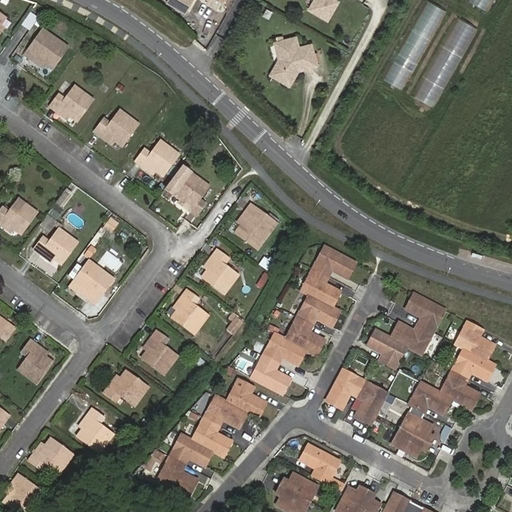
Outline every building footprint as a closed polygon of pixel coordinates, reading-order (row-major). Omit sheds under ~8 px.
[(314,0),(311,6),(313,11),(325,19),(330,17),(337,5),(336,0),(335,0),(314,0)] [(426,0),(409,30),(428,40),(444,10),(426,0)] [(467,0),(467,1),(486,11),(491,0),(467,0)] [(274,13),(268,10),(264,17),(270,20),(274,13)] [(456,18),(446,40),(463,48),(473,27),(456,18)] [(70,47),(42,30),(25,56),(53,74),(70,47)] [(209,48),(216,52),(224,39),(217,35),(209,48)] [(282,60),(273,76),(289,85),(299,68),(316,63),(313,49),(300,52),(296,37),(278,42),(282,60)] [(273,76),(282,60),(278,42),(275,43),(279,59),(270,75),(273,76)] [(299,68),(289,85),(292,87),(301,70),(317,66),(316,63),(299,68)] [(59,108),(69,116),(77,121),(93,100),(74,86),(63,100),(57,95),(49,106),(56,112),(59,108)] [(67,120),(69,116),(59,108),(56,112),(67,120)] [(93,131),(100,136),(103,133),(114,141),(121,146),(136,125),(118,110),(107,124),(102,120),(93,131)] [(103,133),(100,136),(111,144),(114,141),(103,133)] [(133,161),(140,166),(143,163),(154,171),(161,176),(178,153),(159,141),(148,155),(142,150),(133,161)] [(143,163),(140,166),(151,174),(154,171),(143,163)] [(193,210),(191,213),(197,218),(206,207),(199,202),(210,188),(191,175),(175,196),(183,201),(193,210)] [(0,222),(2,220),(13,228),(21,233),(37,212),(17,198),(6,211),(1,208),(0,209),(0,222)] [(180,205),(191,213),(193,210),(183,201),(180,205)] [(63,210),(55,204),(47,214),(56,220),(63,210)] [(251,208),(246,215),(249,217),(242,228),(236,235),(257,251),(276,226),(251,208)] [(249,217),(246,215),(238,225),(242,228),(249,217)] [(38,227),(47,233),(55,223),(46,216),(38,227)] [(0,224),(10,232),(13,228),(2,220),(0,222),(0,224)] [(41,250),(53,257),(60,262),(76,242),(57,228),(47,241),(41,237),(32,249),(38,253),(41,250)] [(357,278),(365,263),(334,246),(322,269),(333,275),(337,268),(340,270),(357,278)] [(49,261),(53,257),(41,250),(38,253),(49,261)] [(218,251),(212,258),(216,262),(208,273),(203,280),(224,296),(239,276),(225,265),(229,260),(218,251)] [(268,270),(272,260),(264,256),(259,266),(268,270)] [(216,262),(212,258),(204,269),(208,273),(216,262)] [(79,287),(90,295),(97,300),(112,278),(94,265),(83,278),(78,274),(69,286),(76,290),(79,287)] [(340,307),(349,291),(333,283),(330,281),(333,275),(322,269),(310,291),(317,295),(340,307)] [(87,299),(90,295),(79,287),(76,290),(87,299)] [(187,300),(179,311),(174,319),(195,335),(209,316),(195,306),(199,300),(188,291),(183,297),(187,300)] [(340,326),(348,312),(341,308),(317,295),(305,317),(317,323),(321,316),(324,318),(340,326)] [(440,333),(452,312),(421,295),(413,310),(427,318),(432,320),(428,327),(440,333)] [(175,308),(179,311),(187,300),(183,297),(175,308)] [(233,334),(242,322),(236,317),(227,329),(233,334)] [(317,331),(314,329),(317,323),(305,317),(293,338),(314,350),(324,355),(333,340),(317,331)] [(428,327),(432,320),(427,318),(424,324),(428,327)] [(428,355),(440,333),(428,327),(425,333),(421,330),(406,322),(397,338),(414,347),(428,355)] [(5,328),(0,324),(0,336),(5,341),(14,329),(8,325),(5,328)] [(486,330),(474,324),(462,346),(470,350),(492,362),(501,345),(487,337),(483,335),(486,330)] [(402,369),(414,347),(397,338),(383,331),(375,345),(389,353),(393,355),(390,363),(402,369)] [(156,341),(148,352),(143,359),(164,375),(178,357),(164,346),(168,341),(157,333),(152,339),(156,341)] [(314,350),(293,338),(283,333),(272,355),(282,361),(285,355),(289,356),(306,365),(314,350)] [(145,349),(148,352),(156,341),(152,339),(145,349)] [(52,363),(45,357),(34,349),(36,346),(30,342),(22,353),(27,357),(17,371),(36,385),(52,363)] [(34,349),(45,357),(47,354),(36,346),(34,349)] [(492,362),(470,350),(458,371),(471,379),(475,371),(478,373),(493,381),(501,367),(492,362)] [(206,363),(197,355),(192,361),(201,368),(206,363)] [(282,369),(278,368),(282,361),(272,355),(260,377),(291,394),(291,393),(299,378),(282,369)] [(358,394),(360,391),(365,394),(372,381),(352,370),(335,400),(350,409),(358,394)] [(120,381),(112,391),(106,399),(128,415),(142,397),(128,386),(132,379),(121,371),(116,378),(120,381)] [(478,409),(487,393),(472,385),(468,383),(471,379),(458,371),(446,393),(453,397),(458,400),(472,406),(478,409)] [(472,385),(474,380),(478,373),(475,371),(471,379),(468,383),(472,385)] [(108,388),(112,391),(120,381),(116,378),(108,388)] [(258,393),(255,392),(258,386),(244,379),(233,399),(254,410),(264,416),(272,401),(258,393)] [(382,415),(394,393),(372,381),(365,394),(373,398),(372,401),(364,416),(377,424),(382,415)] [(458,400),(453,397),(446,393),(427,383),(415,405),(427,411),(431,404),(435,406),(450,415),(458,400)] [(245,427),(254,410),(233,399),(223,394),(211,416),(223,422),(225,417),(245,427)] [(0,420),(3,423),(9,416),(0,409),(0,420)] [(89,421),(81,432),(76,439),(98,455),(111,437),(97,426),(101,420),(90,412),(85,419),(89,421)] [(436,435),(440,427),(433,424),(433,425),(428,422),(429,421),(416,414),(408,429),(433,443),(438,436),(436,435)] [(222,431),(219,429),(223,422),(211,416),(199,438),(221,449),(230,454),(238,439),(222,431)] [(77,429),(81,432),(89,421),(85,419),(77,429)] [(430,450),(433,443),(408,429),(400,444),(413,451),(414,450),(418,452),(417,454),(424,457),(429,449),(430,450)] [(213,465),(221,449),(199,438),(190,432),(178,454),(191,461),(194,455),(198,457),(213,465)] [(48,442),(42,450),(35,459),(31,456),(26,463),(37,471),(41,466),(56,476),(70,457),(48,442)] [(333,482),(345,461),(315,445),(307,460),(322,468),(325,469),(322,476),(333,482)] [(35,459),(42,450),(38,447),(31,456),(35,459)] [(154,451),(151,458),(160,461),(163,454),(154,451)] [(191,470),(187,467),(191,461),(178,454),(166,476),(197,493),(206,477),(191,470)] [(22,511),(40,486),(18,472),(0,498),(0,502),(14,511),(22,511)] [(315,500),(323,485),(311,478),(310,480),(306,478),(307,476),(300,472),(296,481),(292,479),(288,485),(315,500)] [(299,511),(308,511),(315,500),(288,485),(284,493),(288,495),(283,503),(290,507),(291,505),(294,507),(293,508),(299,511)] [(360,511),(372,492),(366,488),(364,491),(356,486),(352,495),(353,496),(351,499),(350,498),(343,511),(360,511)] [(379,511),(380,511),(382,511),(386,503),(378,498),(379,496),(372,492),(360,511),(379,511)] [(436,511),(430,508),(427,511),(410,511),(416,501),(400,493),(389,511),(436,511)]
